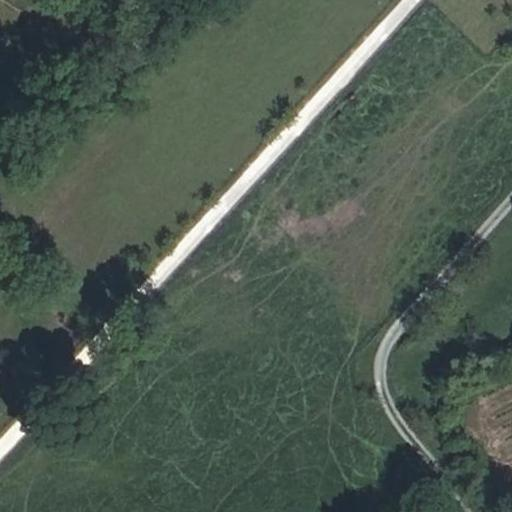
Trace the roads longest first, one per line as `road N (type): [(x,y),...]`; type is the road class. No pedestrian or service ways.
road 1 (track): [(0,440),(410,0)]
road 2 (track): [(153,0),(93,77),(0,150)]
